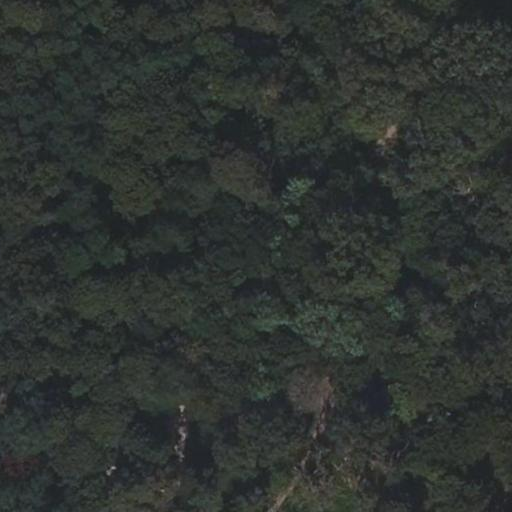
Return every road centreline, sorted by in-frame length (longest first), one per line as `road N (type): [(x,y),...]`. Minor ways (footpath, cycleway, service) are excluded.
road 1 (unknown): [(156,511),(244,0)]
road 2 (track): [(196,0),(112,511)]
